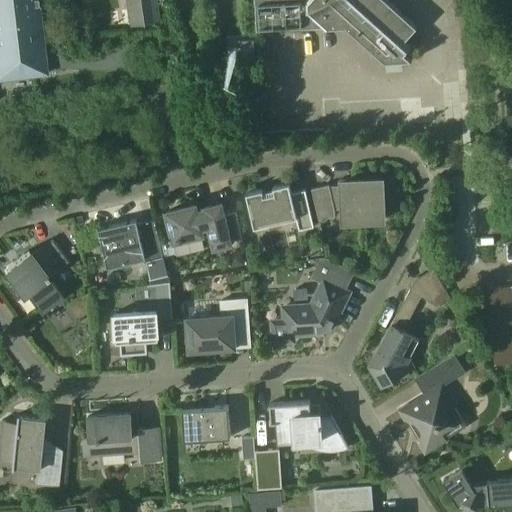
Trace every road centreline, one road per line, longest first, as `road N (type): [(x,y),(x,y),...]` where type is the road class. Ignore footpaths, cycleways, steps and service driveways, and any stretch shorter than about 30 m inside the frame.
road 1 (residential): [(0,227),(268,166),(408,158),(424,189),(419,211),(335,379)]
road 2 (residential): [(335,379),(314,371),(58,385),(0,322)]
road 3 (residential): [(424,511),(335,379)]
